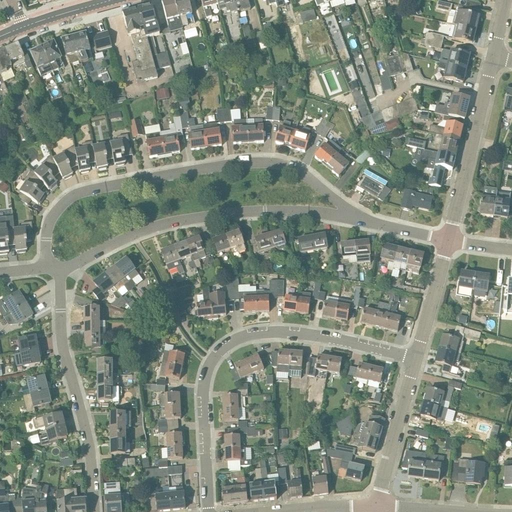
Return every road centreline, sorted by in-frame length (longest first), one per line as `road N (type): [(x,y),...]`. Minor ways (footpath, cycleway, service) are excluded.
road 1 (residential): [(53,267),(48,226),(65,200),(156,177),(283,163),(317,183),(339,215)]
road 2 (residential): [(208,511),(203,381),(224,345),(251,333),(297,332),(415,358)]
road 3 (residential): [(53,267),(198,216),(339,215)]
road 4 (residential): [(94,511),(90,451),(61,341),(53,267)]
road 5 (residential): [(448,239),(492,55)]
road 6 (residential): [(375,506),(415,358)]
road 7 (residential): [(415,358),(448,239)]
